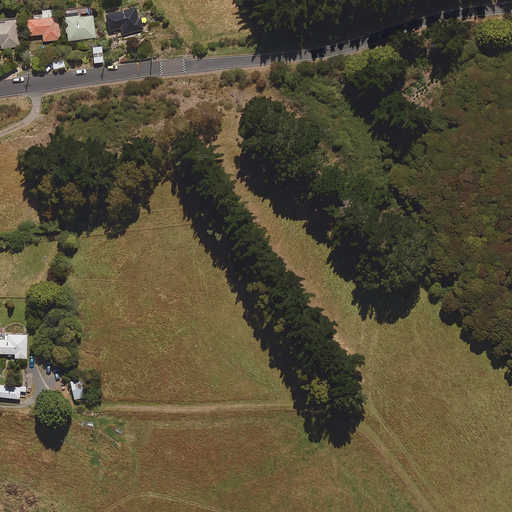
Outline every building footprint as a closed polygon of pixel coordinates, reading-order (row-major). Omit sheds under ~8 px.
[(143,30),(137,7),(106,15),(110,31),(121,28),(123,35),(143,30)] [(96,38),(93,14),(78,15),(77,8),(65,10),(68,41),(96,38)] [(60,40),(58,9),(42,10),(43,19),(29,20),(30,36),(43,35),(44,41),(60,40)] [(17,21),(0,22),(0,46),(1,46),(1,49),(19,47),(17,21)] [(103,47),(93,48),(94,63),(104,63),(103,47)] [(65,68),(65,61),(53,62),(54,69),(65,68)] [(27,359),(27,336),(0,334),(0,354),(15,354),(15,359),(27,359)] [(88,397),(85,379),(71,382),(74,400),(88,397)] [(26,388),(0,385),(0,397),(20,399),(21,392),(26,392),(26,388)]
